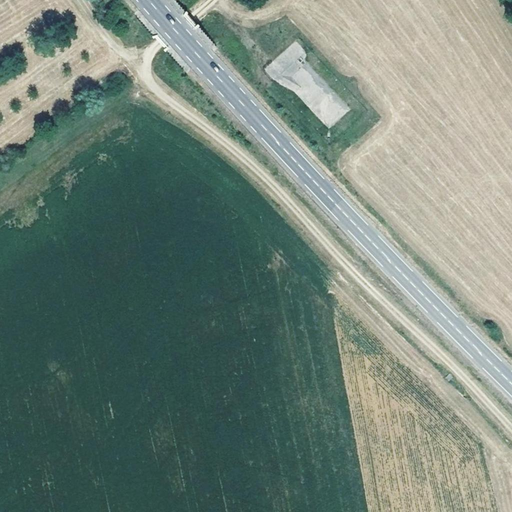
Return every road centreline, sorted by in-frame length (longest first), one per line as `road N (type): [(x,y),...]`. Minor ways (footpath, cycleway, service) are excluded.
road 1 (track): [(79,0),(176,111),(253,164),(365,290),(511,431)]
road 2 (primary): [(511,387),(143,0)]
